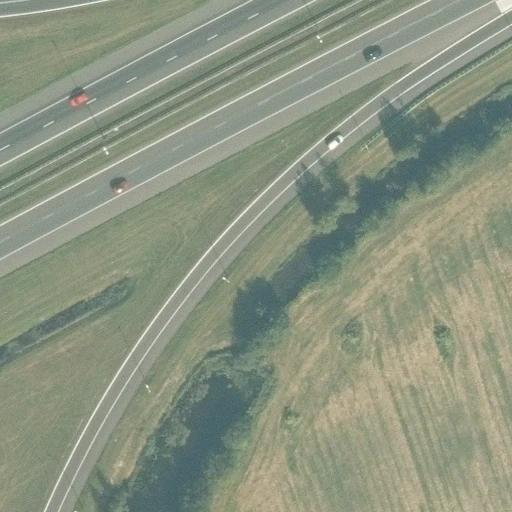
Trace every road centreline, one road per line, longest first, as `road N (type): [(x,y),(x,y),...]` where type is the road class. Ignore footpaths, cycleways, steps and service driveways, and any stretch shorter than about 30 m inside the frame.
road 1 (motorway): [(51,511),(100,414),(214,253),(358,120),(511,16)]
road 2 (motorway): [(0,244),(459,0)]
road 3 (motorway): [(289,0),(0,154)]
